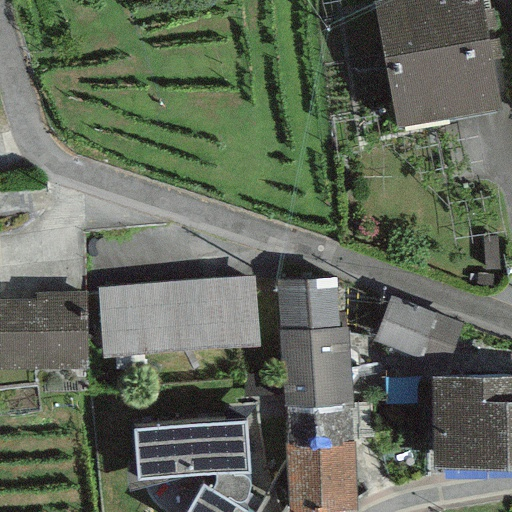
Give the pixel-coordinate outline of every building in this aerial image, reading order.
[(482,0),(373,0),(395,115),(500,96),(482,0)] [(252,269),(97,283),(103,349),(258,335),(252,269)] [(277,274),(280,323),(338,320),(335,270),(277,274)] [(458,316),(390,290),(374,330),(442,356),(458,316)] [(81,296),(0,294),(0,358),(80,360),(81,296)] [(280,323),(277,324),(283,399),(286,399),(350,394),(352,394),(346,319),(338,320),(280,323)] [(511,361),(431,364),(433,456),(511,453),(511,361)] [(355,504),(350,394),(286,399),(287,439),(283,439),(289,506),(355,504)] [(244,410),(132,420),(136,470),(214,463),(214,474),(211,479),(203,475),(182,511),(240,511),(249,499),(237,493),(245,488),(250,471),(249,458),(244,410)]
